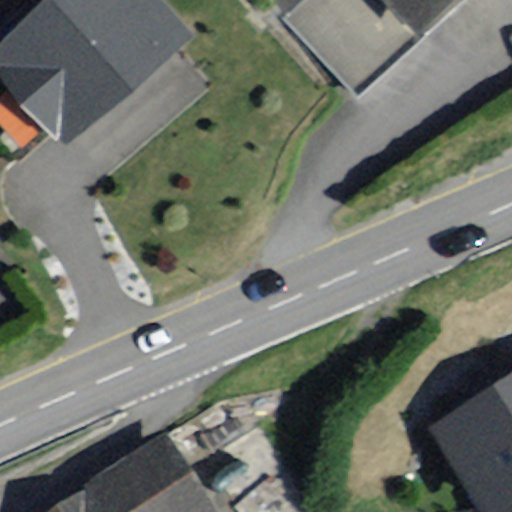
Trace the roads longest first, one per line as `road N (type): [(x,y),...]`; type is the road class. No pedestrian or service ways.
road 1 (secondary): [(156,356),(511,204)]
road 2 (residential): [(156,356),(157,402),(146,422),(117,456),(41,511)]
road 3 (secondary): [(0,425),(156,356)]
